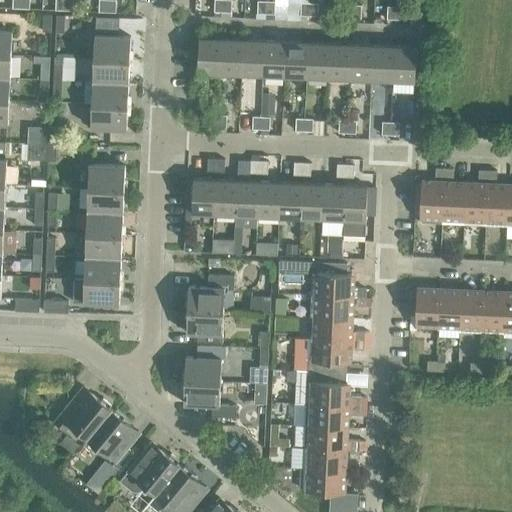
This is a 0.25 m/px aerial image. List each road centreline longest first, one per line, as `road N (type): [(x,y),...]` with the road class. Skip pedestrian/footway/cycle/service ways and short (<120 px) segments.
road 1 (residential): [(370,511),(383,263)]
road 2 (residential): [(127,376),(148,346),(157,136)]
road 3 (residential): [(157,136),(388,151)]
road 4 (residential): [(282,511),(127,376)]
road 5 (residential): [(127,376),(77,341),(0,334)]
road 6 (residential): [(157,136),(165,0)]
road 7 (residential): [(383,263),(511,267)]
road 8 (residential): [(388,151),(511,157)]
